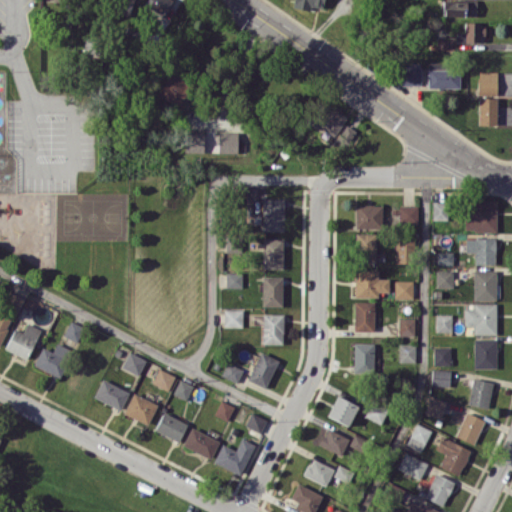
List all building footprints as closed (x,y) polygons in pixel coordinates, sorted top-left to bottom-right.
[(146,0),(144,4),(162,16),(171,0),(146,0)] [(461,0),(443,0),(443,15),(476,15),(476,0),(461,0)] [(482,22),(464,21),(464,31),(455,31),(455,41),(481,41),(482,22)] [(398,85),(421,85),(420,62),(397,62),(398,85)] [(459,88),(459,68),(450,68),(450,62),(427,62),(427,87),(459,88)] [(496,71),(478,70),(477,94),(496,94),(496,71)] [(179,105),(191,81),(170,71),(158,95),(179,105)] [(496,124),(496,97),(477,97),(478,124),(496,124)] [(346,118),(324,101),(310,119),(332,136),(346,118)] [(349,141),(354,129),(344,125),(339,136),(349,141)] [(203,131),(184,131),(184,152),(203,152),(203,131)] [(217,152),(237,152),(237,132),(218,131),(217,152)] [(284,198),(262,198),(261,230),(283,231),(284,198)] [(496,200),(464,200),(464,230),(496,231),(496,200)] [(432,219),(447,219),(447,201),(432,201),(432,219)] [(382,204),(355,204),(354,227),(381,227),(382,204)] [(417,205),(399,205),(399,222),(418,222),(417,205)] [(376,233),(355,232),(355,262),(375,262),(376,233)] [(494,237),(466,238),(466,252),(474,252),(475,264),(494,263),(494,237)] [(262,268),(283,268),(283,238),(262,238),(262,268)] [(395,239),(395,262),(412,261),(411,239),(395,239)] [(436,264),(453,264),(453,251),(436,251),(436,264)] [(354,296),(378,297),(378,291),(388,291),(389,278),(377,278),(378,269),(354,269),(354,296)] [(435,287),(452,287),(452,269),(435,270),(435,287)] [(473,300),(495,299),(495,269),(473,270),(473,300)] [(225,272),(225,287),(242,286),(241,272),(225,272)] [(282,276),(262,276),(261,305),(281,306),(282,276)] [(394,297),(412,297),(412,280),(394,280),(394,297)] [(23,298),(9,290),(1,305),(16,313),(23,298)] [(373,331),(374,301),(354,300),(353,330),(373,331)] [(473,333),(496,334),(496,303),(473,303),(473,308),(464,308),(463,325),(473,325),(473,333)] [(242,309),(224,309),(224,326),(242,327),(242,309)] [(0,342),(12,319),(0,312),(0,342)] [(262,343),(282,343),(283,313),(262,313),(262,343)] [(451,314),(435,314),(435,331),(451,331),(451,314)] [(398,335),(415,335),(414,318),(398,318),(398,335)] [(63,335),(78,342),(85,327),(70,320),(63,335)] [(14,328),(4,348),(26,358),(40,329),(27,322),(22,331),(14,328)] [(474,368),(496,367),(496,338),(473,338),(474,368)] [(33,364),(59,377),(73,350),(57,342),(52,351),(42,346),(33,364)] [(353,373),(373,373),(374,342),(353,342),(353,373)] [(399,362),(415,361),(415,343),(399,343),(399,362)] [(433,346),(433,364),(450,365),(450,346),(433,346)] [(145,359),(128,351),(121,367),(138,374),(145,359)] [(247,380),(266,387),(278,359),(259,351),(247,380)] [(220,375),(236,382),(242,368),(226,361),(220,375)] [(175,375),(159,368),(152,383),(168,390),(175,375)] [(449,386),(450,369),(432,368),(431,385),(449,386)] [(492,382),(473,377),(467,403),(487,407),(492,382)] [(193,385),(179,378),(172,393),(186,400),(193,385)] [(93,397),(120,409),(128,390),(101,379),(93,397)] [(148,423),(157,402),(132,392),(123,413),(148,423)] [(357,405),(336,395),(326,415),(348,425),(357,405)] [(425,414),(442,417),(445,399),(428,396),(425,414)] [(234,406),(221,400),(214,413),(227,420),(234,406)] [(154,429),(178,441),(187,423),(163,411),(154,429)] [(484,419),(465,411),(455,435),(474,443),(484,419)] [(266,419),(250,412),(244,425),(260,432),(266,419)] [(422,450),(430,429),(415,423),(406,444),(422,450)] [(211,457),(218,439),(190,427),(182,445),(211,457)] [(341,455),(350,438),(327,427),(318,444),(341,455)] [(222,443),(213,461),(240,474),(254,444),(241,437),(235,449),(222,443)] [(445,453),(440,467),(460,474),(469,447),(440,437),(435,449),(445,453)] [(397,468),(419,479),(427,462),(404,451),(397,468)] [(326,484),(333,467),(310,458),(303,475),(326,484)] [(332,475),(346,483),(353,472),(339,464),(332,475)] [(425,497),(444,504),(453,480),(434,473),(425,497)] [(297,501),(294,507),(305,511),(313,511),(322,494),(297,482),(290,497),(297,501)] [(411,498),(404,511),(439,511),(411,498)]
